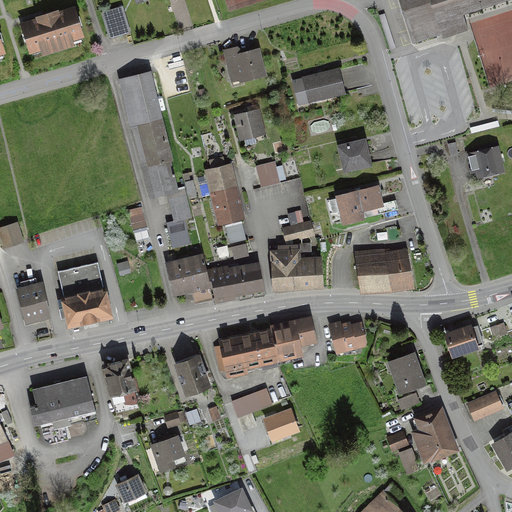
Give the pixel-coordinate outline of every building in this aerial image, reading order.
[(437,23),(510,0),(397,0),(412,44),(441,35),(437,23)] [(108,37),(128,31),(121,7),(101,13),(108,37)] [(50,13),(42,16),(43,18),(22,25),(30,51),(51,45),(52,50),(62,48),(60,42),(80,36),(72,10),(51,16),(50,13)] [(383,14),(378,16),(389,50),(394,48),(383,14)] [(263,75),(257,50),(241,54),(235,48),(224,51),(229,72),(237,70),(240,81),(263,75)] [(323,98),(343,92),(338,71),(293,82),(298,103),(308,101),(307,98),(322,94),(323,98)] [(173,174),(148,74),(119,81),(131,127),(132,127),(150,198),(159,196),(168,193),(168,194),(175,221),(166,223),(172,247),(181,245),(188,243),(183,219),(190,218),(183,190),(183,189),(176,191),(173,176),(175,176),(174,174),(173,174)] [(240,137),(262,131),(256,111),(235,116),(240,137)] [(498,126),(497,121),(469,128),(470,133),(498,126)] [(354,168),(369,164),(364,141),(338,148),(343,165),(352,163),(354,168)] [(450,157),(457,155),(454,143),(447,145),(450,157)] [(495,149),(467,156),(469,165),(476,163),(479,175),(500,170),(495,149)] [(232,199),(222,158),(209,161),(211,168),(206,170),(219,222),(241,216),(237,198),(232,199)] [(275,163),(255,167),(260,188),(280,183),(275,163)] [(188,197),(194,196),(191,181),(184,182),(188,197)] [(362,217),(383,212),(378,188),(375,188),(357,192),(350,194),(338,197),(344,221),(362,217)] [(146,227),(140,207),(127,210),(132,231),(146,227)] [(314,234),(311,222),(303,224),(300,210),(294,212),(297,225),(282,229),(284,238),(298,235),(299,238),(314,234)] [(0,239),(3,248),(22,242),(16,223),(0,228),(0,239)] [(244,228),(229,232),(232,246),(248,242),(244,228)] [(272,287),(322,284),(321,263),(299,264),(298,253),(309,253),(309,246),(307,244),(270,247),(272,287)] [(250,245),(234,249),(237,259),(253,255),(250,245)] [(390,286),(414,283),(408,251),(385,255),(386,261),(376,261),(375,252),(355,253),(360,288),(390,286)] [(195,302),(211,298),(234,294),(263,288),(258,264),(248,266),(249,269),(229,273),(229,274),(220,275),(219,268),(205,271),(203,262),(202,262),(202,264),(197,265),(195,259),(167,265),(174,293),(184,291),(192,289),(195,302)] [(69,325),(109,316),(97,262),(57,271),(65,306),(58,308),(60,318),(67,316),(69,325)] [(120,275),(127,273),(124,263),(117,264),(120,275)] [(26,322),(47,316),(40,284),(17,290),(26,322)] [(246,374),(244,361),(259,358),(261,369),(277,366),(275,360),(276,360),(276,359),(301,354),(299,343),(315,339),(310,318),(291,323),(269,327),(270,330),(257,333),(238,337),(230,339),(219,341),(220,346),(214,348),(218,367),(224,366),(226,375),(227,375),(231,378),(247,374),(246,374)] [(505,330),(506,330),(505,326),(504,327),(502,323),(495,325),(490,327),(492,334),(492,335),(499,332),(500,335),(506,332),(505,330)] [(364,340),(360,324),(350,327),(349,324),(340,327),(340,324),(329,327),(335,348),(344,346),(345,349),(363,344),(364,340)] [(452,354),(482,344),(476,326),(469,328),(446,335),(452,354)] [(402,391),(423,384),(412,353),(391,361),(402,391)] [(186,393),(207,385),(197,357),(176,365),(186,393)] [(138,407),(126,360),(107,364),(105,363),(102,368),(104,369),(115,412),(138,407)] [(42,430),(83,420),(83,422),(96,419),(90,394),(86,378),(73,381),(54,385),(32,391),(35,405),(29,407),(33,423),(39,421),(42,430)] [(271,404),(266,390),(257,393),(245,398),(240,400),(231,403),(236,417),(250,412),(271,404)] [(473,419),(501,407),(495,393),(467,405),(473,419)] [(401,409),(417,402),(414,394),(398,400),(401,409)] [(511,402),(507,406),(511,414),(511,433),(493,444),(507,467),(511,464),(511,402)] [(431,458),(455,449),(440,409),(416,419),(420,429),(412,432),(424,461),(431,458)] [(273,439),(298,429),(290,410),(275,415),(266,419),(273,439)] [(212,420),(219,418),(216,411),(209,413),(212,420)] [(167,426),(179,422),(176,413),(164,416),(167,426)] [(395,448),(404,444),(406,440),(403,433),(387,439),(392,452),(396,450),(395,448)] [(182,453),(176,437),(170,439),(168,434),(159,438),(161,442),(152,445),(160,469),(184,460),(182,453)] [(404,467),(416,462),(411,450),(399,455),(404,467)] [(135,481),(133,477),(116,485),(124,501),(144,492),(138,479),(135,481)] [(402,511),(394,503),(401,495),(390,484),(361,511),(402,511)] [(241,489),(217,501),(222,511),(243,511),(250,508),(246,500),(241,489)] [(113,511),(118,510),(113,501),(102,506),(103,508),(97,511),(113,511)]
